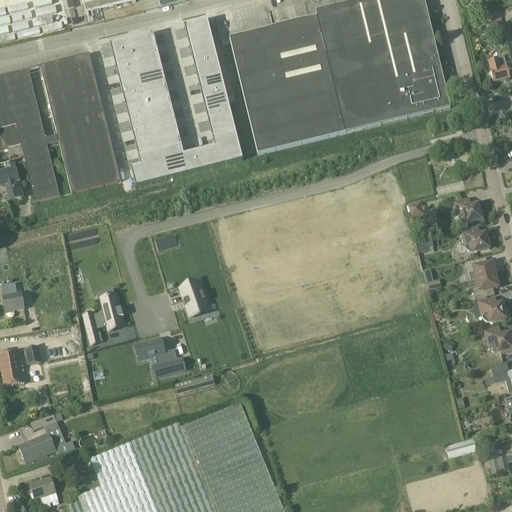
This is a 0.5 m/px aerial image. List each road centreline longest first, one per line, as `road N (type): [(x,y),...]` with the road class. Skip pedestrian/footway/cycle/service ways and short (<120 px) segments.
road 1 (residential): [(482,136),(345,181),(125,235),(149,325)]
road 2 (unclassified): [(231,0),(0,56)]
road 3 (residential): [(511,260),(482,136)]
